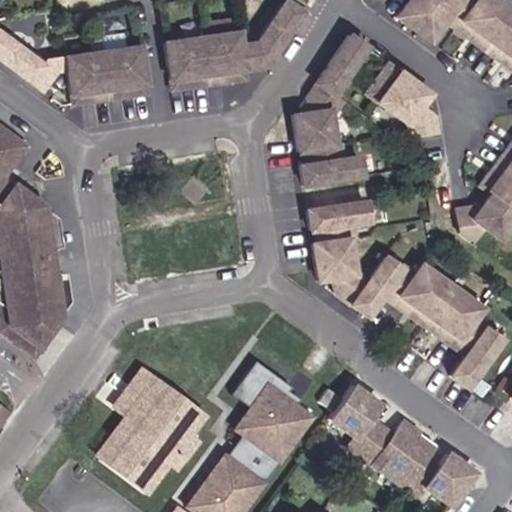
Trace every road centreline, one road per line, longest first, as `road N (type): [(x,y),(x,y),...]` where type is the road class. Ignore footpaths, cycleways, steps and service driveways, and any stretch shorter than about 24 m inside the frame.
road 1 (residential): [(264,278),(511,461)]
road 2 (residential): [(343,0),(449,80),(460,101),(461,161)]
road 3 (residential): [(92,153),(115,304)]
road 4 (residential): [(264,278),(239,128)]
road 5 (residential): [(115,304),(264,278)]
road 6 (residential): [(239,128),(92,153)]
road 7 (residential): [(239,128),(330,14)]
road 8 (residential): [(47,404),(115,304)]
